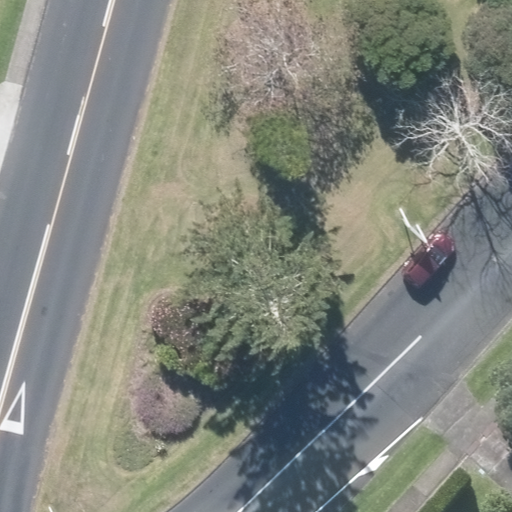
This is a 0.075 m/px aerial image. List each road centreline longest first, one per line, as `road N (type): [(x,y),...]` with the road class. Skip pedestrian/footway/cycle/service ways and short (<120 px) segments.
road 1 (primary): [(0,388),(112,0)]
road 2 (secondary): [(511,221),(239,511)]
